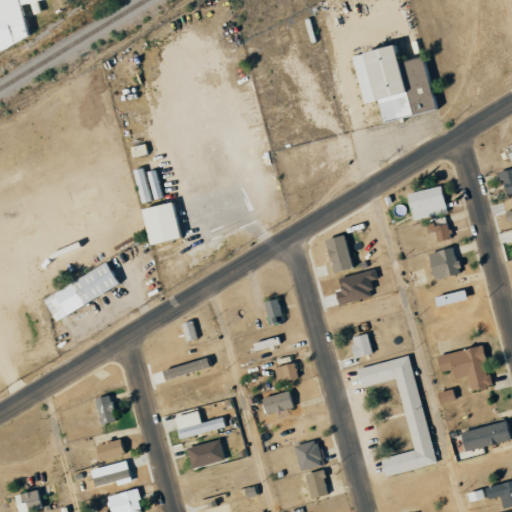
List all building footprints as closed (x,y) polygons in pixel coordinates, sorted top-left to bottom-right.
[(366,104),(382,101),(386,122),(442,111),(431,58),(409,62),(406,46),(356,56),(366,104)] [(502,193),(511,191),(511,168),(499,170),(502,193)] [(405,193),(411,220),(445,213),(440,185),(405,193)] [(158,245),(188,239),(180,203),(149,210),(158,245)] [(434,232),(435,241),(449,240),(446,218),(424,221),(426,233),(434,232)] [(331,272),(351,267),(343,234),(322,239),(331,272)] [(434,280),(459,272),(452,246),(426,253),(434,280)] [(59,320),(126,287),(115,265),(48,297),(59,320)] [(432,297),(435,306),(465,298),(463,289),(432,297)] [(263,299),(267,323),(280,321),(276,297),(263,299)] [(194,338),(192,320),(181,322),(184,340),(194,338)] [(354,358),(371,353),(366,333),(349,337),(354,358)] [(251,343),(254,351),(278,344),(276,335),(251,343)] [(435,355),(439,372),(451,369),(453,379),(466,376),(470,390),(490,386),(481,345),(435,355)] [(341,370),(415,350),(442,460),(372,479),(341,370)] [(164,379),(209,368),(206,357),(162,369),(164,379)] [(297,377),(293,361),(272,367),(277,383),(297,377)] [(454,399),(451,389),(436,393),(439,404),(454,399)] [(293,406),(288,390),(260,399),(265,416),(293,406)] [(93,398),(98,423),(118,420),(113,394),(93,398)] [(223,426),(220,417),(175,430),(178,439),(223,426)] [(464,452),(511,439),(505,419),(458,432),(464,452)] [(184,448),(191,469),(225,458),(219,438),(184,448)] [(122,455),(120,440),(94,444),(97,460),(122,455)] [(322,465),(316,440),(293,444),(298,470),(322,465)] [(92,478),(95,487),(132,477),(129,468),(92,478)] [(326,495),(322,469),(304,472),(308,498),(326,495)] [(502,508),(511,505),(511,480),(484,487),(486,499),(499,496),(502,508)] [(105,496),(109,511),(141,511),(135,488),(105,496)] [(13,494),(16,511),(22,511),(42,509),(39,489),(13,494)] [(467,492),(468,500),(484,498),(482,490),(467,492)] [(200,507),(201,511),(231,511),(228,500),(200,507)]
